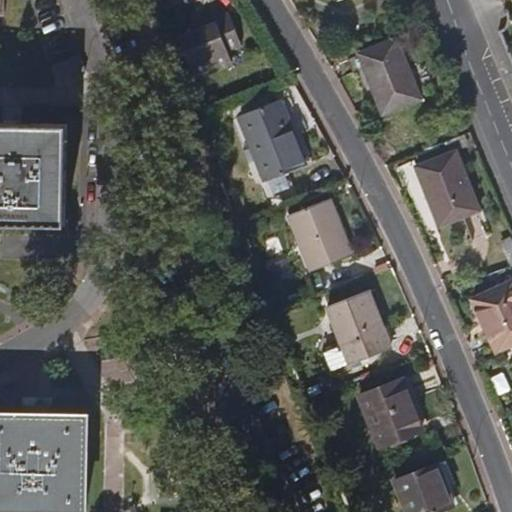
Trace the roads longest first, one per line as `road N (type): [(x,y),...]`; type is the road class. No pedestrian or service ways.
road 1 (residential): [(261,0),(348,137),(505,511)]
road 2 (residential): [(0,370),(63,329),(118,262),(125,130),(74,0)]
road 3 (residential): [(446,0),(511,149)]
